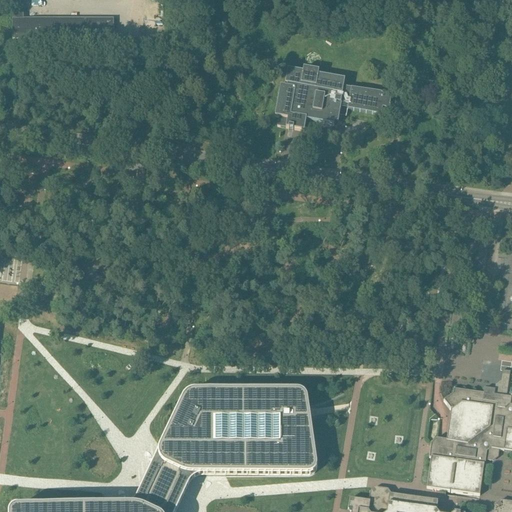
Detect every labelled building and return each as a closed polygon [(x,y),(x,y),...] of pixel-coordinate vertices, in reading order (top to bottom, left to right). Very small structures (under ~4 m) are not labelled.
[(12,0),(13,40),(114,40),(114,19),(24,19),(23,0),(12,0)] [(338,124),(345,81),(319,76),(319,72),(304,69),(303,73),(289,71),(286,88),(280,87),(275,118),(288,120),(287,128),(286,128),(286,129),(291,130),(298,131),(304,133),(306,121),(334,126),(335,123),(338,124)] [(390,111),(392,98),(383,96),(383,95),(344,88),(341,104),(341,109),(340,115),(343,115),(347,116),(348,111),(381,117),(383,109),(390,111)] [(511,396),(511,398),(507,397),(507,393),(502,392),(495,391),(484,389),(484,394),(454,390),(453,395),(444,402),(451,411),(446,442),(442,441),(436,440),(435,441),(432,444),(431,444),(430,452),(429,459),(431,459),(429,468),(430,468),(430,469),(429,469),(428,478),(428,479),(427,488),(427,489),(431,490),(446,492),(450,492),(451,492),(451,493),(457,493),(457,494),(473,496),(480,497),(484,467),(485,467),(486,461),(490,462),(491,460),(494,457),(497,455),(499,455),(499,451),(511,452),(511,396)] [(176,511),(181,503),(185,494),(188,487),(189,485),(190,484),(191,483),(192,482),(193,480),(195,479),(196,479),(198,478),(199,477),(201,477),(202,477),(204,477),(254,477),(308,477),(309,476),(310,476),(311,476),(312,475),(313,475),(314,474),(315,473),(316,472),(316,471),(317,470),(317,469),(317,468),(317,467),(313,440),(309,415),(308,401),(307,400),(307,399),(307,398),(306,398),(306,397),(305,396),(305,395),(304,395),(303,394),(302,394),(302,393),(301,393),(300,393),(299,392),(298,392),(297,392),(296,392),(294,392),(230,392),(197,392),(195,392),(194,393),(193,393),(192,393),(191,394),(190,394),(188,395),(187,395),(186,396),(186,397),(185,398),(184,399),(183,400),(183,401),(182,403),(178,411),(160,450),(149,474),(141,491),(137,499),(137,500),(136,502),(135,503),(134,504),(133,505),(131,506),(130,507),(129,508),(127,508),(126,509),(124,509),(123,509),(121,509),(74,509),(50,509),(19,509),(18,509),(17,509),(16,509),(16,510),(15,510),(14,510),(13,511),(12,511),(11,511),(176,511)] [(494,505),(493,511),(436,511),(438,503),(436,502),(437,501),(429,500),(429,501),(417,499),(418,498),(410,497),(410,499),(398,497),(399,495),(391,494),(388,491),(374,489),(370,492),(369,502),(350,500),(348,511),(352,510),(351,511),(511,511),(511,503),(500,501),(500,502),(495,505),(494,505)]
